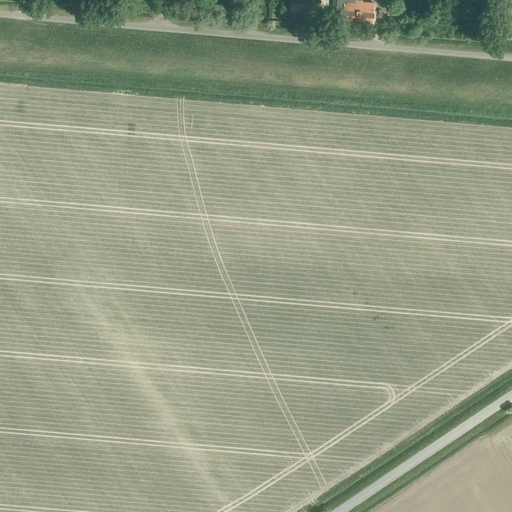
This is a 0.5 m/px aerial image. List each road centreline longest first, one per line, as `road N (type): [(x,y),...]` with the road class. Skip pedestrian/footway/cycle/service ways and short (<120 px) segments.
road 1 (unclassified): [(511,56),(0,10)]
road 2 (unclassified): [(338,511),(511,395)]
